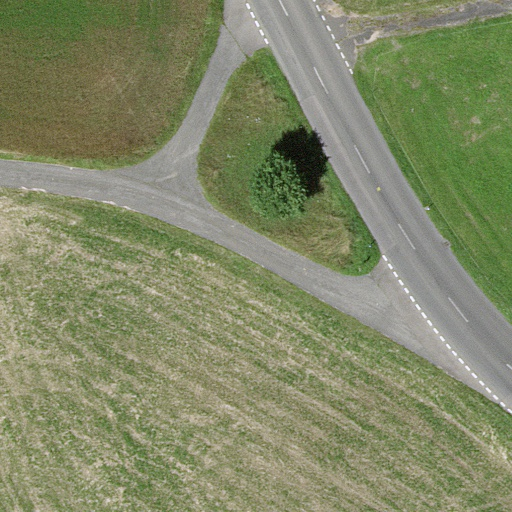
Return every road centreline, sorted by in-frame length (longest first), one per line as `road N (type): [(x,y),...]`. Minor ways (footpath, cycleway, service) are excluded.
road 1 (track): [(253,0),(210,69),(163,198),(402,321),(493,345)]
road 2 (secondary): [(511,361),(390,222),(282,0)]
road 3 (track): [(511,4),(304,42)]
road 4 (track): [(0,174),(103,183),(163,198)]
